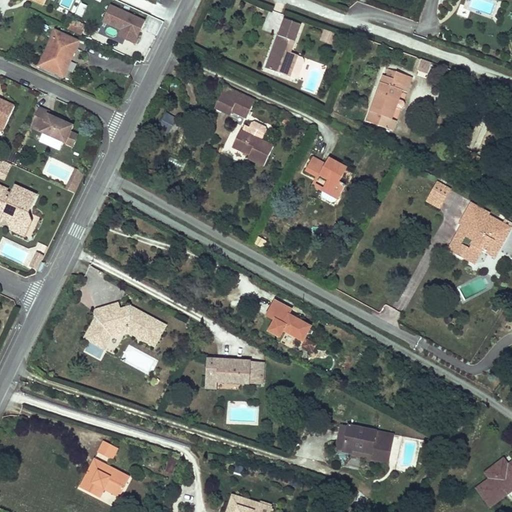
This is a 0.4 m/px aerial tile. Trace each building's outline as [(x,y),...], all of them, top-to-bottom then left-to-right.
[(134,44),(145,21),(111,6),(103,22),(121,30),(119,34),(126,37),(125,39),(134,44)] [(290,77),(298,57),(298,56),(291,53),(301,25),(285,19),(279,36),(278,36),(271,53),(274,54),(268,70),(290,78),(290,77)] [(72,20),(68,31),(82,36),(86,25),(72,20)] [(68,59),(69,56),(72,57),(79,42),(55,31),(40,66),(62,76),(63,77),(71,60),(68,59)] [(334,45),(337,35),(325,31),(322,41),(334,45)] [(268,70),(274,54),(271,53),(266,69),(268,70)] [(299,75),(304,63),(304,60),(303,58),(298,57),(290,77),(295,78),(298,78),(299,75)] [(428,75),(432,63),(422,60),(418,71),(428,75)] [(62,76),(40,66),(39,70),(61,80),(62,76)] [(394,105),(396,100),(398,101),(402,91),(407,93),(412,78),(390,70),(387,77),(383,76),(368,118),(379,123),(378,126),(393,131),(396,121),(392,120),(397,106),(394,105)] [(231,111),(240,93),(225,87),(215,108),(230,114),(231,111)] [(247,118),(255,101),(240,93),(231,111),(247,118)] [(0,122),(6,126),(15,107),(2,101),(1,104),(0,103),(0,122)] [(41,130),(40,132),(72,147),(77,136),(70,133),(73,126),(64,122),(58,119),(49,115),(50,113),(40,108),(31,125),(41,130)] [(171,129),(174,123),(163,117),(160,123),(171,129)] [(264,166),(273,147),(262,141),(267,130),(266,127),(255,122),(252,123),(249,128),(245,126),(242,132),(241,131),(233,147),(250,156),(248,159),(264,166)] [(171,129),(160,123),(156,130),(167,136),(171,129)] [(481,158),(476,156),(477,156),(464,150),(461,155),(474,161),(475,160),(479,162),(481,158)] [(340,182),(347,169),(329,159),(326,165),(313,158),(306,171),(316,177),(319,178),(322,173),(330,178),(325,186),(341,195),(346,186),(340,182)] [(0,167),(8,171),(11,165),(0,159),(0,167)] [(0,177),(4,180),(8,171),(0,167),(0,177)] [(78,187),(85,173),(78,170),(71,183),(78,187)] [(316,184),(319,178),(316,177),(312,185),(322,191),(324,188),(316,184)] [(441,209),(451,190),(437,182),(426,201),(441,209)] [(75,194),(78,187),(71,183),(68,190),(75,194)] [(29,212),(36,196),(15,186),(11,195),(11,196),(8,197),(5,196),(6,193),(7,190),(0,186),(0,220),(2,216),(3,214),(9,216),(7,219),(10,226),(22,232),(26,224),(32,222),(29,212)] [(338,199),(341,195),(325,186),(324,188),(322,191),(323,191),(322,195),(323,199),(332,203),(335,202),(338,199)] [(498,251),(511,226),(511,224),(505,221),(503,224),(489,216),(490,215),(471,205),(460,225),(462,226),(467,229),(464,236),(459,232),(448,251),(474,265),(482,252),(486,254),(491,247),(498,251)] [(25,237),(32,222),(26,224),(22,232),(10,226),(11,230),(25,237)] [(464,236),(467,229),(462,226),(459,232),(464,236)] [(262,248),(266,241),(257,236),(253,243),(262,248)] [(494,258),(498,251),(491,247),(486,254),(494,258)] [(44,255),(37,252),(30,266),(36,270),(44,255)] [(311,327),(288,316),(291,310),(275,302),(268,317),(276,321),(270,332),(280,337),(283,331),(304,341),(311,327)] [(121,310),(119,304),(112,306),(114,313),(121,310)] [(165,326),(131,307),(121,310),(114,313),(112,306),(96,311),(94,315),(97,318),(86,338),(92,341),(105,349),(108,343),(105,341),(109,333),(112,337),(128,331),(155,346),(165,326)] [(100,358),(105,349),(92,341),(86,351),(100,358)] [(262,385),(263,363),(222,361),(222,363),(218,363),(218,360),(207,360),(206,378),(216,379),(216,382),(217,382),(262,385)] [(217,389),(217,382),(216,382),(216,379),(206,378),(206,388),(217,389)] [(343,452),(349,426),(341,425),(336,451),(343,452)] [(372,454),(376,432),(349,426),(343,452),(352,454),(353,454),(353,451),(372,454)] [(387,464),(393,436),(376,432),(372,454),(353,451),(353,454),(352,454),(352,456),(387,464)] [(112,460),(118,449),(104,442),(98,453),(112,460)] [(173,472),(177,458),(171,456),(167,470),(173,472)] [(130,478),(95,459),(80,488),(97,496),(103,484),(122,494),(130,478)] [(508,466),(504,460),(498,464),(504,472),(507,469),(506,467),(508,466)] [(511,463),(508,466),(506,467),(507,469),(504,472),(498,464),(486,473),(490,479),(477,489),(491,507),(511,491),(511,463)] [(122,494),(103,484),(97,496),(100,498),(104,490),(120,497),(122,494)] [(116,507),(120,499),(104,492),(100,500),(116,507)] [(271,511),(272,508),(271,508),(259,504),(233,496),(227,511),(271,511)]
